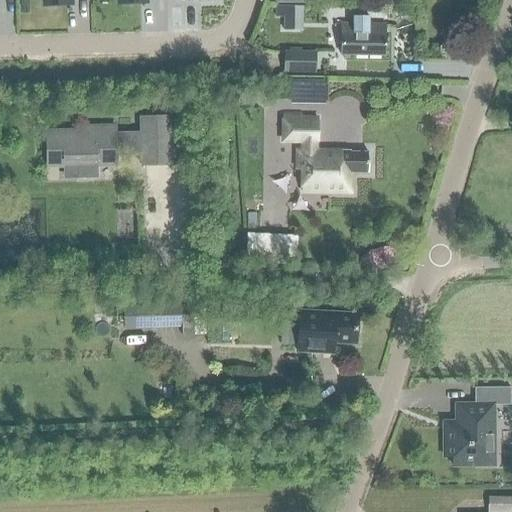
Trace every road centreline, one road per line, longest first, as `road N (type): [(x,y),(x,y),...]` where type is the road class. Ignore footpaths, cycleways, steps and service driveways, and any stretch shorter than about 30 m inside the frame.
road 1 (unknown): [(0,476),(362,461)]
road 2 (residential): [(245,0),(226,38),(205,45),(0,49)]
road 3 (tertiary): [(343,511),(431,263)]
road 4 (tertiary): [(431,263),(511,20)]
